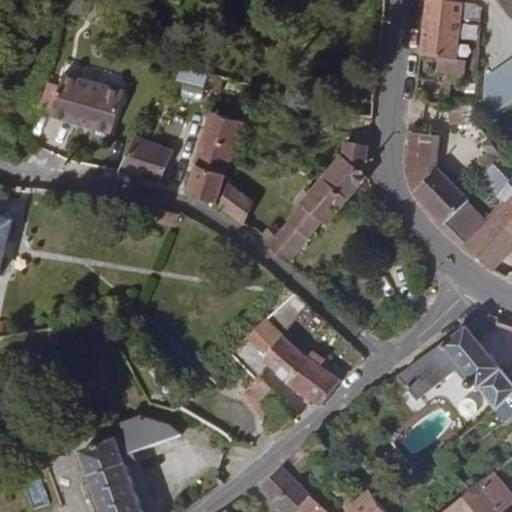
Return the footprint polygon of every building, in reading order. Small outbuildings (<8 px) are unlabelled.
[(428,0),(421,51),(439,54),(455,56),(462,0),(428,0)] [(511,29),(511,4),(500,15),(511,29)] [(455,56),(439,54),(437,67),(461,70),(463,57),(455,56)] [(129,85),(71,66),(58,107),(116,125),(129,85)] [(182,175),(185,184),(200,191),(199,193),(207,197),(208,194),(218,198),(247,116),(212,105),(196,170),(185,166),(182,175)] [(141,131),(123,167),(141,171),(156,137),(141,131)] [(452,215),(475,236),(494,217),(440,167),(438,132),(410,131),(407,167),(418,190),(449,219),(452,215)] [(511,195),(511,152),(493,131),(489,135),(496,143),(483,156),(506,182),(502,185),(511,195)] [(156,137),(141,171),(163,177),(178,145),(156,137)] [(370,171),(373,139),(350,138),(349,153),(328,177),(350,195),(370,171)] [(290,171),(297,149),(281,144),(277,155),(274,166),(290,171)] [(260,150),(257,162),(273,170),(274,166),(277,155),(260,150)] [(351,196),(350,195),(328,177),(284,229),(277,223),(268,235),(274,241),(273,244),(290,258),(326,218),(329,221),(351,196)] [(231,179),(222,202),(248,221),(255,199),(231,179)] [(511,199),(501,210),(511,220),(511,199)] [(184,212),(147,204),(145,212),(161,215),(161,219),(183,223),(184,212)] [(471,239),(496,264),(511,247),(511,220),(501,210),(494,217),(475,236),(471,239)] [(0,216),(0,276),(6,278),(18,221),(0,216)] [(29,313),(31,336),(61,331),(59,319),(29,313)] [(319,359),(278,316),(259,336),(280,355),(276,359),(300,384),(328,404),(343,379),(319,359)] [(0,328),(0,342),(15,340),(12,327),(0,328)] [(15,340),(0,342),(0,377),(51,369),(48,356),(68,351),(65,330),(61,331),(31,336),(15,340)] [(450,347),(467,368),(474,376),(471,380),(471,383),(476,389),(481,386),(502,411),(510,404),(511,401),(511,375),(511,378),(471,330),(450,347)] [(149,331),(127,350),(163,396),(187,403),(196,398),(149,331)] [(447,344),(402,376),(420,401),(467,368),(450,347),(447,344)] [(270,374),(265,376),(249,389),(266,410),(273,406),(290,428),(302,419),(285,399),(287,396),(270,374)] [(90,453),(108,511),(147,511),(134,467),(147,464),(145,455),(199,442),(194,431),(161,416),(132,426),(135,438),(90,453)] [(42,427),(13,436),(19,455),(48,447),(42,427)] [(334,449),(324,437),(297,460),(308,471),(311,469),(334,449)] [(329,511),(285,469),(264,493),(284,511),(329,511)] [(33,509),(50,501),(36,471),(19,479),(33,509)] [(511,499),(493,479),(476,494),(454,511),(507,511),(511,508),(511,499)] [(387,511),(374,494),(358,506),(351,511),(387,511)]
